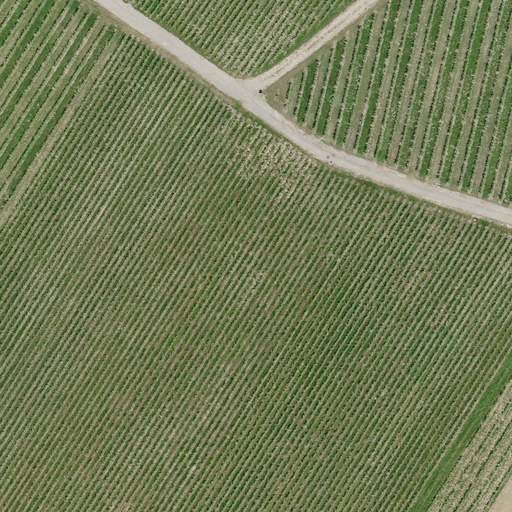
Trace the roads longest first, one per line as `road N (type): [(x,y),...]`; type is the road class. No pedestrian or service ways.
road 1 (track): [(108,0),(312,144),(511,218)]
road 2 (track): [(239,93),(278,73),(369,0)]
